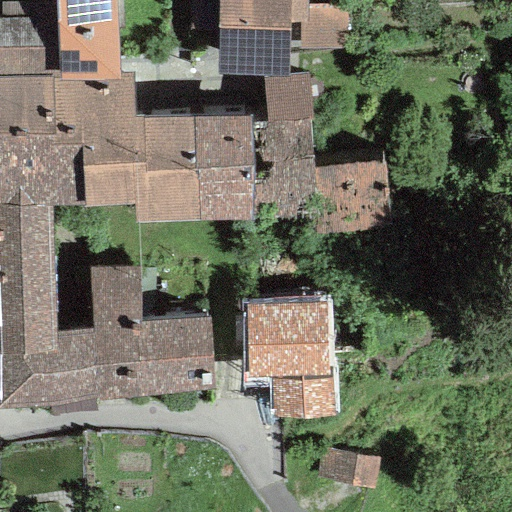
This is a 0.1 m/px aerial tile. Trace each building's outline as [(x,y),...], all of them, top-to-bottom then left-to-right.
[(56,0),(56,1),(60,80),(119,81),(119,73),(115,0),(56,0)] [(189,0),(190,29),(218,30),(217,67),(217,77),(263,78),(288,78),(288,73),(288,67),(288,22),(298,22),(306,22),(306,4),(306,0),(189,0)] [(0,19),(0,77),(53,80),(60,80),(56,1),(1,4),(1,19),(0,19)] [(298,22),(298,49),(348,49),(348,4),(306,4),(306,22),(298,22)] [(133,73),(119,73),(119,81),(60,80),(53,80),(54,91),(56,146),(81,146),(84,207),(134,206),(133,118),(134,91),(133,73)] [(267,123),(311,120),(307,74),(288,73),(288,78),(263,78),(267,123)] [(0,205),(49,207),(84,207),(81,146),(56,146),(54,91),(53,80),(0,77),(0,205)] [(250,115),(194,119),(197,220),(254,219),(249,124),(250,115)] [(194,119),(133,118),(134,206),(135,223),(197,220),(194,119)] [(313,169),(311,120),(267,123),(249,124),(254,219),(317,215),(313,169)] [(383,162),(313,169),(317,215),(318,235),(387,231),(383,162)] [(0,205),(0,336),(57,332),(49,207),(0,205)] [(98,401),(149,397),(141,324),(138,267),(89,269),(94,331),(98,401)] [(277,418),(333,417),(332,378),(328,378),(327,302),(243,303),(245,380),(270,380),(270,411),(277,411),(277,418)] [(149,397),(213,390),(208,318),(141,324),(149,397)] [(0,409),(98,401),(94,331),(57,332),(0,336),(0,409)] [(323,447),(317,479),(371,489),(377,457),(323,447)]
